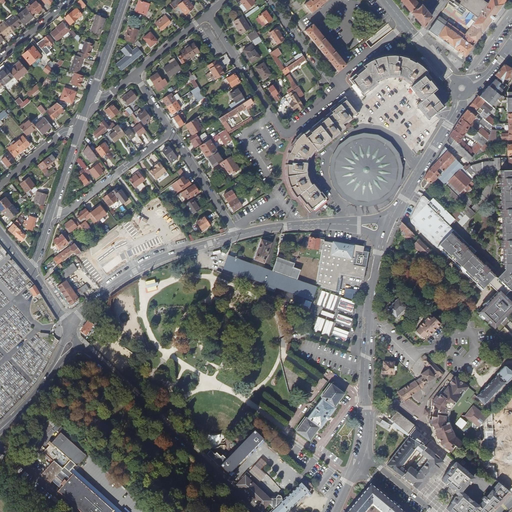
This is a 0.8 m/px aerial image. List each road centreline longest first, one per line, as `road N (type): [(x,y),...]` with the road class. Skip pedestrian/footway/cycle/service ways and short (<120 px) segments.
road 1 (tertiary): [(82,345),(258,511)]
road 2 (residential): [(331,81),(333,93),(282,133),(207,14)]
road 3 (tertiary): [(382,238),(367,318),(365,453)]
road 4 (residential): [(66,323),(134,271),(236,236)]
road 5 (residential): [(169,133),(63,212),(50,210)]
road 6 (residential): [(169,133),(236,236)]
road 7 (tertiary): [(83,115),(123,0)]
